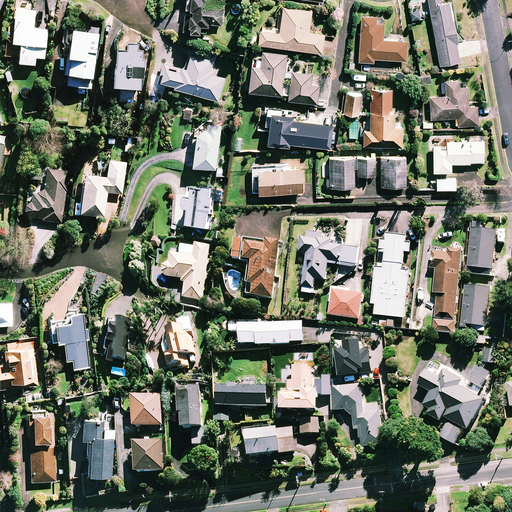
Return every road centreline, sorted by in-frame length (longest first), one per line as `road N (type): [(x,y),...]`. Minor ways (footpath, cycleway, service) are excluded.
road 1 (residential): [(511,468),(187,511)]
road 2 (residential): [(489,0),(511,125)]
